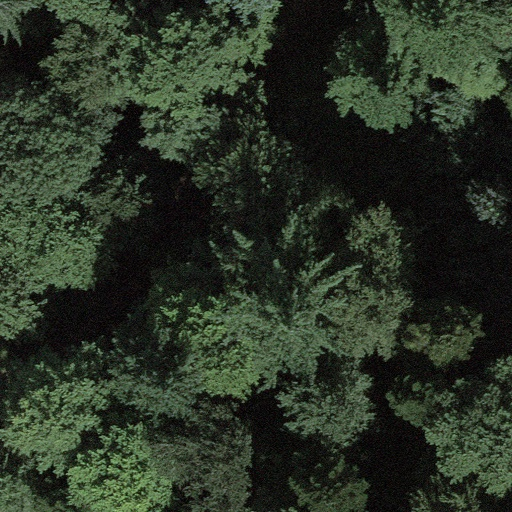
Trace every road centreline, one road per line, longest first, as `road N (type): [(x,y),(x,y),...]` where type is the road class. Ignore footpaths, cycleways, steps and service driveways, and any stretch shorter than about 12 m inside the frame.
road 1 (track): [(172,511),(437,0)]
road 2 (track): [(311,0),(209,169),(0,401)]
